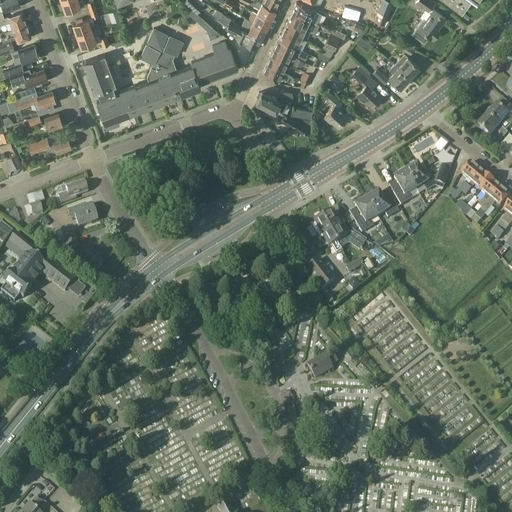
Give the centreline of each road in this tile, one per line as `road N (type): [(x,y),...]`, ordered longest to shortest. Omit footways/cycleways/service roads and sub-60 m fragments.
road 1 (tertiary): [(160,269),(420,109)]
road 2 (tertiary): [(0,445),(63,362),(160,269)]
road 3 (residential): [(92,159),(33,0)]
road 4 (residential): [(92,159),(230,112)]
road 5 (residential): [(160,269),(102,187),(92,159)]
road 6 (residential): [(230,112),(288,0)]
road 7 (tertiary): [(420,109),(511,28)]
